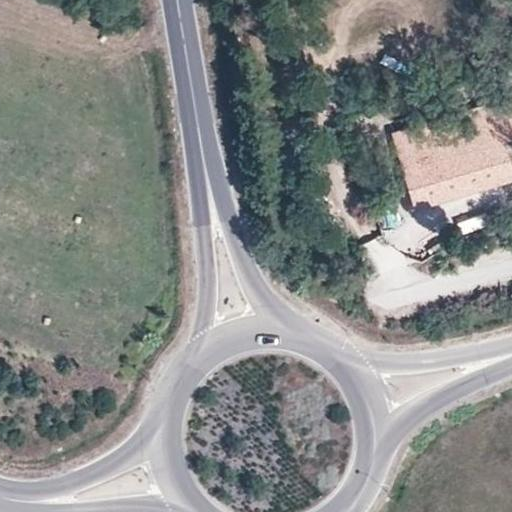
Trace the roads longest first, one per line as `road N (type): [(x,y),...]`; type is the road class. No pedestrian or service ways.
road 1 (tertiary): [(313,338),(265,302),(251,278),(178,11)]
road 2 (tertiary): [(178,11),(205,234),(200,352)]
road 3 (tertiary): [(511,346),(397,364),(330,348)]
road 4 (tertiary): [(161,420),(117,460),(79,480),(0,493)]
road 5 (tertiary): [(0,499),(40,510),(136,505),(178,511)]
road 6 (tertiary): [(374,458),(407,413),(511,364)]
road 7 (tertiary): [(374,458),(365,388),(330,348)]
